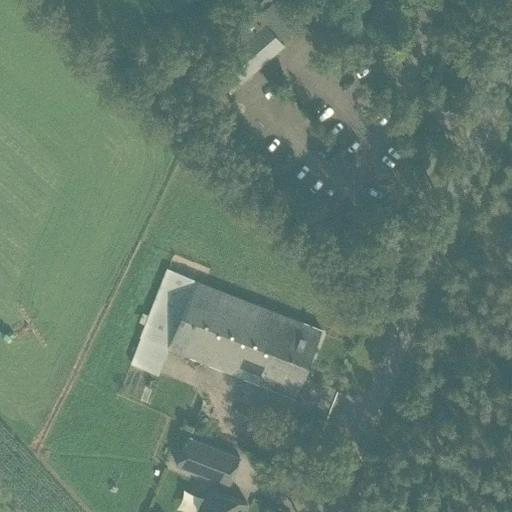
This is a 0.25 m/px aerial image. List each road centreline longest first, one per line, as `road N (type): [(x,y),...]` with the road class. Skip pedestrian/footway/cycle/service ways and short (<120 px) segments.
road 1 (tertiary): [(340,511),(511,62)]
road 2 (unknown): [(486,127),(407,102),(352,66),(340,44),(339,17),(349,0)]
